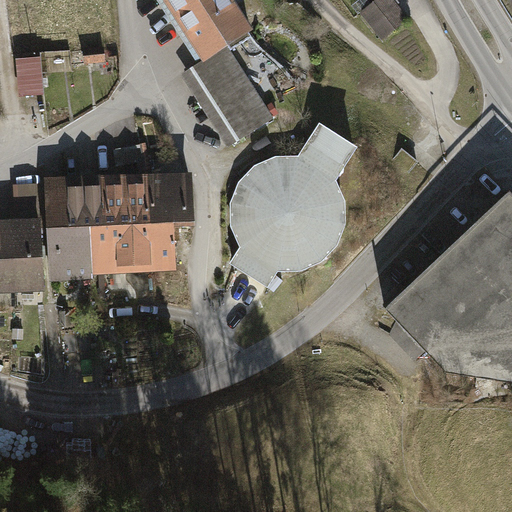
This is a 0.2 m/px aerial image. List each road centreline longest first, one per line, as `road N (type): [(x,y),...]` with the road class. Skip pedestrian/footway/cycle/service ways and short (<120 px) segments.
road 1 (residential): [(236,372),(207,336),(199,299),(197,171),(148,93),(129,0)]
road 2 (tertiary): [(511,131),(469,165),(327,315),(236,372)]
road 3 (tertiary): [(236,372),(111,407),(52,408),(0,394)]
